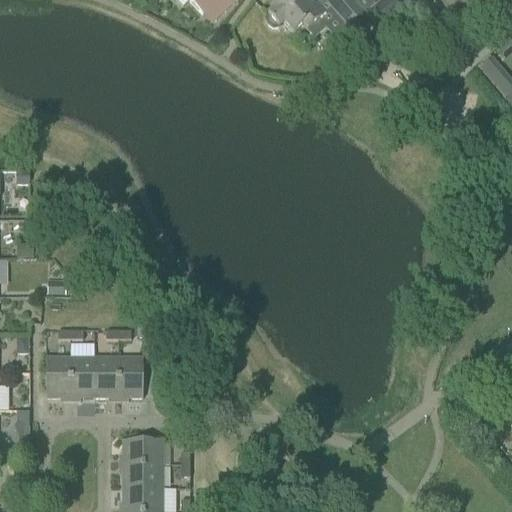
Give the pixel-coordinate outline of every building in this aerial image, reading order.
[(191,0),(192,0),(189,3),(201,17),(206,13),(215,23),(225,14),(234,6),(228,0),(191,0)] [(267,18),(266,24),(268,28),(272,31),(278,30),(283,26),(293,37),(303,28),(313,40),(324,30),(318,23),(326,16),(312,0),(300,0),(299,2),(297,0),(282,0),(270,11),(272,14),(267,18)] [(323,0),(321,2),(334,17),(347,31),(364,16),(349,0),(323,0)] [(369,0),(355,0),(352,3),(363,16),(364,16),(369,11),(375,6),(369,0)] [(441,0),(435,6),(450,23),(452,22),(458,30),(469,20),(462,12),(474,0),(441,0)] [(375,6),(369,11),(380,24),(392,14),(381,1),(375,6)] [(479,70),(504,101),(511,94),(511,83),(492,59),(490,61),(479,70)] [(16,174),(16,188),(28,188),(28,174),(16,174)] [(17,247),(17,260),(33,260),(33,247),(17,247)] [(65,284),(46,284),(46,298),(65,298),(65,284)] [(152,330),(136,330),(136,340),(152,340),(152,330)] [(69,335),(57,335),(57,343),(69,343),(69,335)] [(82,335),(69,335),(69,343),(81,343),(82,335)] [(117,343),(117,336),(105,335),(105,343),(117,343)] [(129,344),(129,336),(117,336),(117,343),(129,344)] [(17,356),(29,356),(29,341),(17,341),(17,356)] [(45,362),(45,382),(45,402),(69,402),(69,362),(45,362)] [(93,362),(69,362),(69,402),(93,402),(93,362)] [(117,402),(117,362),(93,362),(93,402),(117,402)] [(117,362),(117,402),(142,402),(142,362),(117,362)] [(22,430),(29,431),(29,415),(17,415),(16,426),(22,430)] [(122,444),(122,469),(160,469),(161,444),(122,444)] [(188,469),(188,457),(179,457),(179,469),(188,469)] [(160,493),(160,469),(122,469),(121,493),(160,493)] [(179,481),(188,481),(188,469),(179,469),(179,481)] [(160,511),(160,493),(121,493),(121,511),(160,511)]
